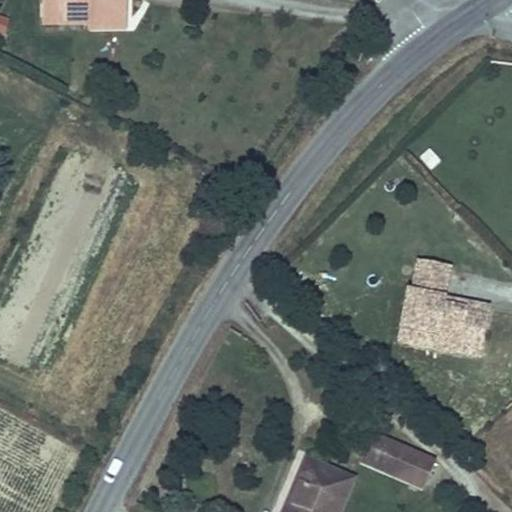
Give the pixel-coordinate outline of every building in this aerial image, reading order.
[(42,0),(43,25),(91,24),(91,17),(124,17),(123,0),(42,0)] [(0,16),(0,37),(4,38),(9,19),(0,16)] [(91,17),(91,24),(91,30),(124,30),(124,17),(91,17)] [(480,360),(490,310),(445,302),(451,271),(419,266),(414,296),(410,295),(403,333),(437,340),(435,351),(480,360)] [(435,351),(437,340),(403,333),(401,345),(435,351)] [(434,463),(372,437),(361,465),(422,491),(434,463)] [(305,462),(283,511),(337,511),(350,481),(305,462)]
